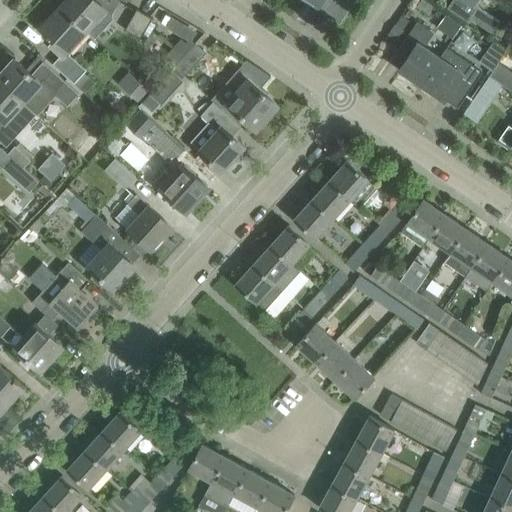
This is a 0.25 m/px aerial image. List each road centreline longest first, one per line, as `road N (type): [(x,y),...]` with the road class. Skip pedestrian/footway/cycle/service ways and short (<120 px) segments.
road 1 (residential): [(110,359),(346,104)]
road 2 (residential): [(317,415),(292,447),(265,445),(110,359)]
road 3 (residential): [(511,215),(346,104)]
road 4 (residential): [(0,484),(110,359)]
road 5 (residential): [(333,94),(198,0)]
